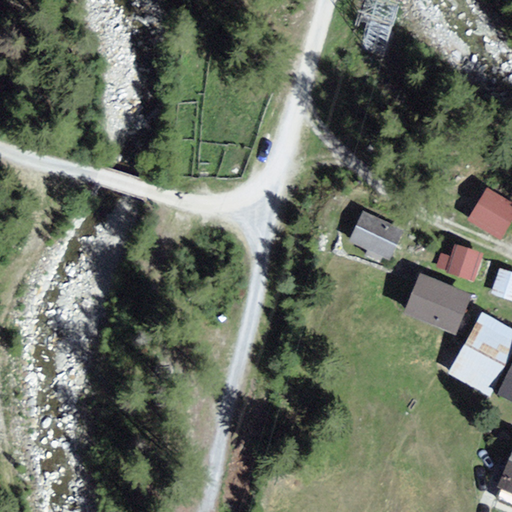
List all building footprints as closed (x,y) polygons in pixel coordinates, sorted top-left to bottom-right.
[(511,216),(511,207),(480,190),(462,222),(498,242),(511,216)] [(403,236),(358,217),(347,243),(392,262),(403,236)] [(482,258),(450,247),(441,273),(473,284),(482,258)] [(511,273),(499,269),(491,296),(511,302),(511,273)] [(465,300),(414,277),(398,312),(449,336),(465,300)] [(511,344),(511,332),(479,315),(445,376),(483,397),(511,344)] [(511,358),(492,398),(511,408),(511,358)] [(511,445),(508,444),(493,490),(511,496),(511,445)]
